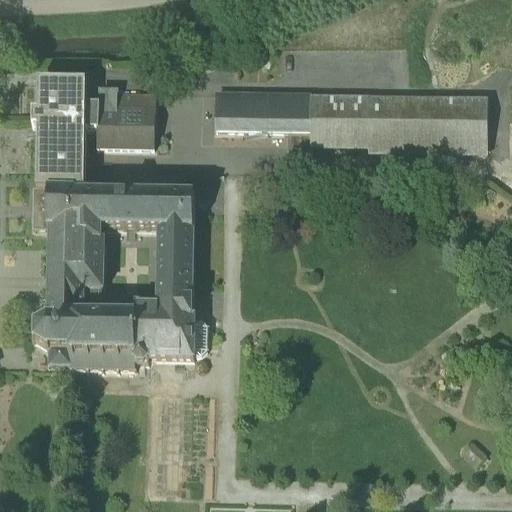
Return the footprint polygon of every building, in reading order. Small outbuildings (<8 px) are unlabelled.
[(200,66),(203,76),(222,71),(219,60),(200,66)] [(38,134),(37,196),(49,196),(49,198),(75,199),(75,201),(85,201),(85,197),(86,136),(98,136),(99,111),(87,110),(87,89),(39,88),(39,119),(38,134)] [(99,99),(99,111),(98,136),(97,155),(154,156),(156,100),(118,99),(118,97),(100,96),(100,99),(99,99)] [(312,158),(312,155),(311,155),(311,102),(217,101),(216,101),(216,138),(288,139),(288,158),(312,158)] [(488,106),(311,102),(311,155),(312,155),(488,158),(488,106)] [(49,311),(100,311),(100,299),(102,300),(104,249),(101,249),(101,237),(158,239),(156,312),(192,312),(195,203),(151,202),(151,192),(126,192),(125,202),(85,201),(75,201),(75,199),(49,198),(48,237),(50,237),(49,311)] [(34,237),(48,237),(49,198),(49,196),(37,196),(37,197),(34,197),(34,218),(34,237)] [(135,377),(135,371),(135,312),(100,311),(49,311),(49,323),(47,323),(47,325),(36,333),(36,348),(47,355),(47,358),(49,358),(49,374),(71,374),(71,376),(135,377)] [(156,312),(135,312),(135,371),(149,372),(149,367),(194,368),(195,364),(201,364),(207,358),(207,334),(202,329),(195,329),(195,324),(192,324),(192,312),(156,312)] [(461,459),(475,474),(488,462),(473,447),(461,459)]
